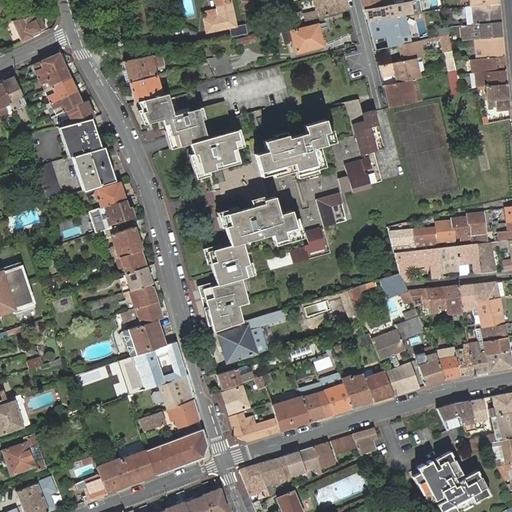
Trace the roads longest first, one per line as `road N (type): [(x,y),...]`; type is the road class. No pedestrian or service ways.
road 1 (residential): [(76,31),(164,223),(181,329),(224,463)]
road 2 (residential): [(224,463),(431,395),(511,379)]
road 3 (residential): [(95,511),(224,463)]
